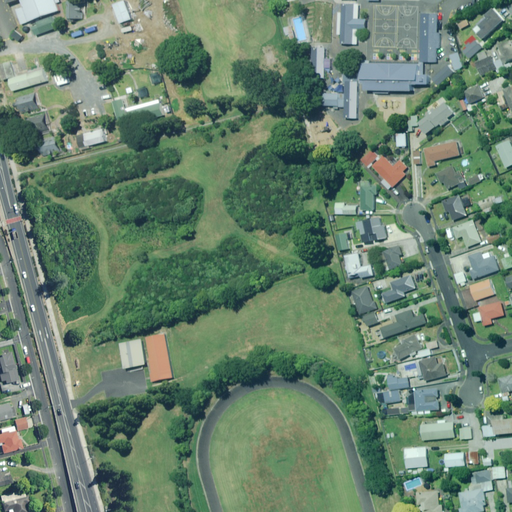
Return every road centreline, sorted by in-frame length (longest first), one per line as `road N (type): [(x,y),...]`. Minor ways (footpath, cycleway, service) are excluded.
road 1 (primary): [(89,511),(0,162)]
road 2 (residential): [(68,511),(0,241)]
road 3 (residential): [(411,215),(423,224),(471,356)]
